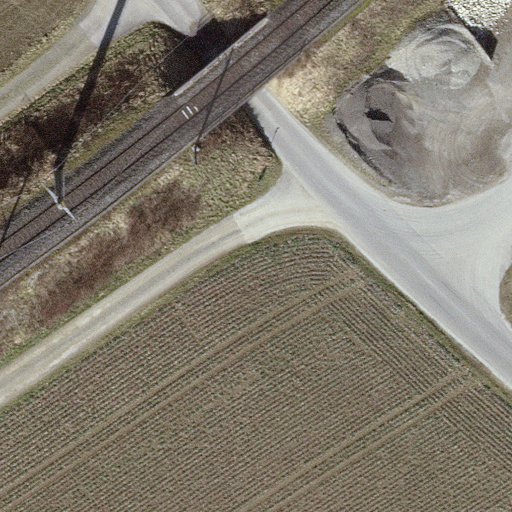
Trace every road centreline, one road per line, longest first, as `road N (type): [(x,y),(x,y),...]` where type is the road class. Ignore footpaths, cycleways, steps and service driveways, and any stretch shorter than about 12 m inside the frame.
road 1 (unclassified): [(437,288),(164,0)]
road 2 (track): [(0,388),(245,223),(334,185)]
road 3 (track): [(154,0),(0,103)]
